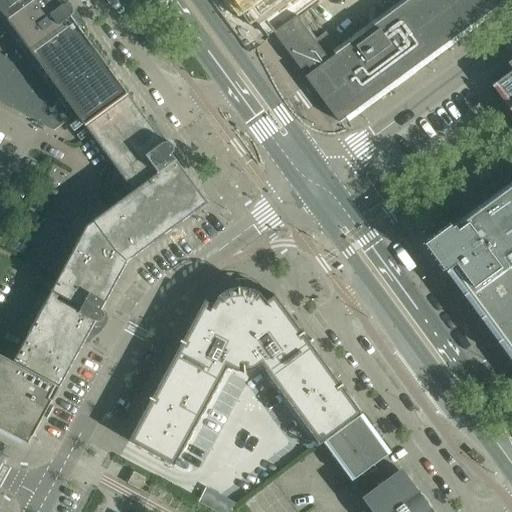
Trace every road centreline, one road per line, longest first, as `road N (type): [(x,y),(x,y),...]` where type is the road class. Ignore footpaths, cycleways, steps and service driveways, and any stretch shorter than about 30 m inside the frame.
road 1 (tertiary): [(43,502),(147,308),(305,191)]
road 2 (secondary): [(511,430),(325,175)]
road 3 (residential): [(471,511),(335,318),(368,280)]
road 4 (secondary): [(368,280),(511,473)]
road 5 (secondary): [(165,0),(305,191)]
road 6 (residential): [(325,175),(511,40)]
road 7 (secondary): [(325,175),(194,0)]
